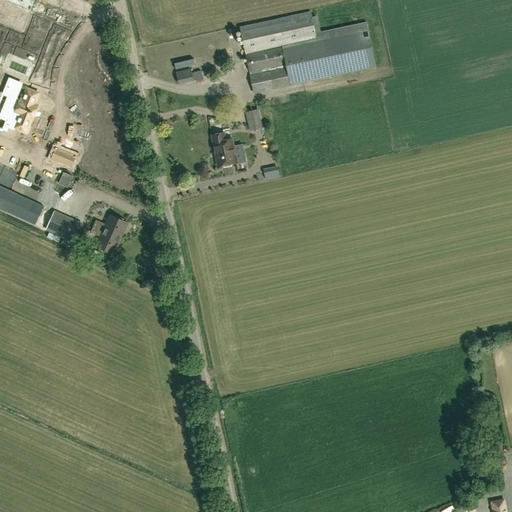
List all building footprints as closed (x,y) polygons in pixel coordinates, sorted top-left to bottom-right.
[(375,68),(366,22),(365,22),(315,33),(311,12),(240,27),(254,93),(304,83),(375,68)] [(202,78),(201,70),(192,72),(191,69),(176,72),(179,84),(193,80),(202,78)] [(21,100),(11,95),(5,108),(15,113),(20,115),(15,128),(25,132),(30,119),(32,119),(37,106),(33,105),(38,94),(27,89),(22,100),(21,100)] [(250,131),(262,128),(258,109),(246,112),(250,131)] [(225,140),(224,133),(212,135),(218,166),(237,162),(232,139),(225,140)] [(71,165),(74,157),(56,149),(54,155),(60,158),(59,160),(71,165)] [(0,208),(41,227),(49,209),(0,186),(0,208)] [(74,242),(82,224),(55,212),(47,230),(74,242)] [(114,254),(128,223),(110,215),(106,224),(96,220),(91,232),(100,236),(96,246),(114,254)] [(493,511),(506,511),(504,499),(491,502),(493,511)]
